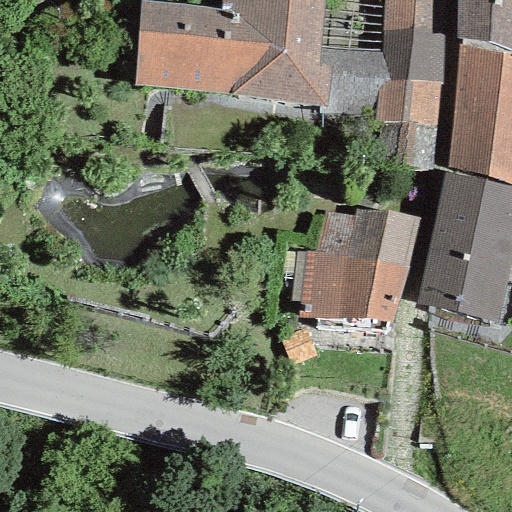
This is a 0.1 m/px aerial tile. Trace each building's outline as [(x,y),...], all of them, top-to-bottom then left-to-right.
[(319,48),(322,0),(220,0),(220,9),(140,2),(134,87),(319,104),(326,105),(327,68),(318,68),(319,48)] [(381,0),(379,53),(377,80),(440,85),(442,34),(430,34),(431,0),(381,0)] [(511,0),(454,0),(453,45),(458,45),(511,57),(511,0)] [(511,57),(458,45),(447,166),(511,184),(511,57)] [(377,80),(379,53),(319,48),(318,68),(327,68),(326,105),(319,104),(318,114),(374,116),(377,80)] [(430,172),(440,85),(377,80),(374,116),(371,168),(430,172)] [(511,245),(511,189),(443,173),(415,305),(495,323),(511,245)] [(419,218),(354,209),(352,215),(325,213),(319,251),(302,250),(295,319),(394,327),(419,218)]
